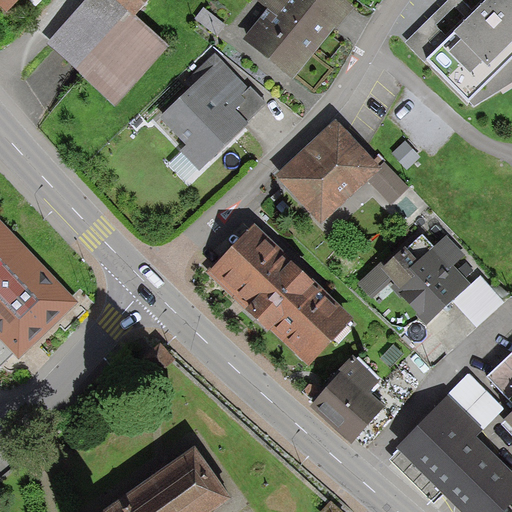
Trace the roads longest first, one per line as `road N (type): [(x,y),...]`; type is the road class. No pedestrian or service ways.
road 1 (residential): [(148,286),(313,127),(367,46)]
road 2 (primary): [(387,502),(148,286)]
road 3 (primary): [(148,286),(0,128)]
road 4 (residential): [(148,286),(0,441)]
road 5 (residential): [(367,46),(489,146),(511,153)]
